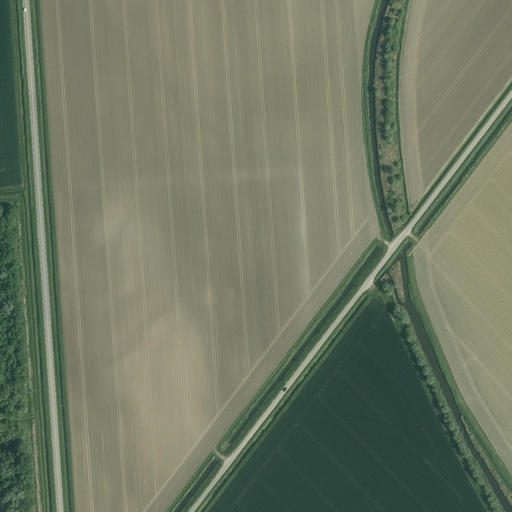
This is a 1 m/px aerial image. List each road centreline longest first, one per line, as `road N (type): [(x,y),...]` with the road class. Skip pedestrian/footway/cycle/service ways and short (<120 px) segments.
road 1 (unclassified): [(192,511),(511,93)]
road 2 (secondary): [(60,511),(25,0)]
